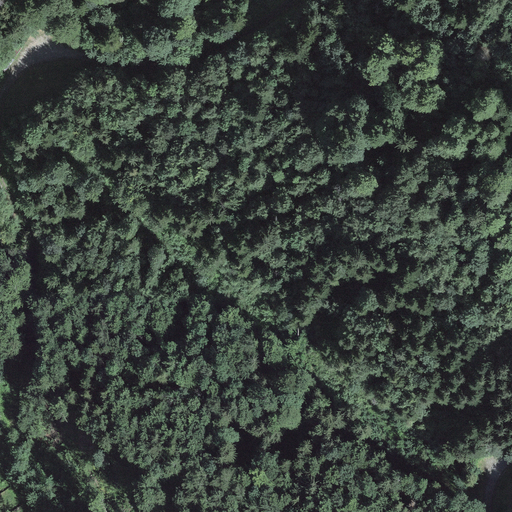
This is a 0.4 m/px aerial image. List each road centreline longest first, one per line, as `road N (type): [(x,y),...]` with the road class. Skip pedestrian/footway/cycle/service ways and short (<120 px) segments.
road 1 (track): [(288,0),(186,56),(31,58),(9,80),(0,144)]
road 2 (track): [(0,162),(4,189),(29,217),(34,253),(22,373),(9,411)]
